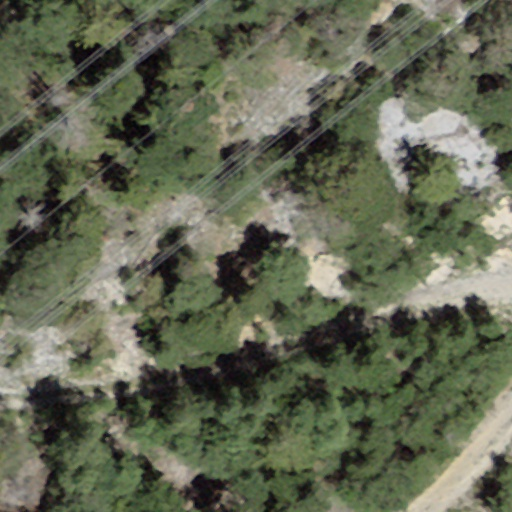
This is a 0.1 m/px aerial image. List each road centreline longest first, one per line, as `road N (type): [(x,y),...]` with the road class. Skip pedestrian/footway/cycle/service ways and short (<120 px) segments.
road 1 (track): [(0,444),(202,409),(446,328),(511,337)]
road 2 (track): [(511,420),(491,454),(418,511)]
